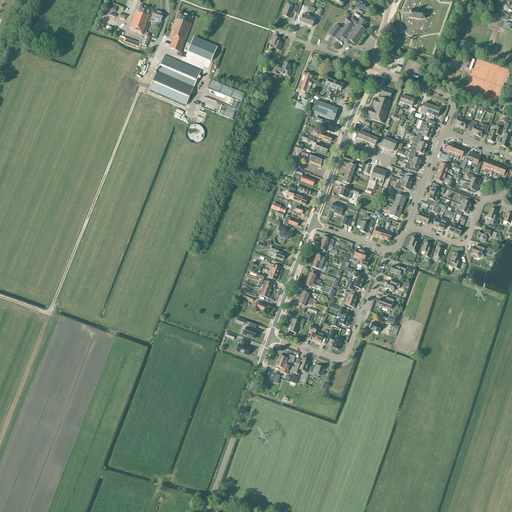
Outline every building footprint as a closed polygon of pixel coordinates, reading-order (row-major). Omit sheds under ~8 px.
[(367,4),(358,1),(356,8),(364,11),(367,4)] [(293,5),(293,6),(287,4),(283,16),(289,18),(292,12),(296,13),(298,7),(293,5)] [(137,10),(129,31),(138,34),(139,33),(142,34),(143,35),(143,34),(149,16),(148,16),(151,9),(140,5),(138,10),(137,10)] [(161,22),(164,14),(155,10),(152,18),(151,18),(149,21),(153,22),(154,19),(161,22)] [(425,19),(426,15),(423,12),(410,10),(409,18),(421,20),(425,19)] [(193,18),(179,13),(176,20),(176,19),(169,38),(173,39),(169,49),(178,52),(176,55),(181,57),(183,54),(180,53),(193,18)] [(306,25),(309,16),(307,15),(306,16),(303,15),(300,23),(306,25)] [(309,16),(306,25),(312,27),(315,19),(311,18),(312,17),(309,16)] [(351,20),(348,18),(344,23),(346,24),(342,29),(336,25),(329,34),(334,37),(333,38),(338,41),(339,39),(342,41),(343,40),(345,41),(344,42),(347,44),(349,42),(349,41),(355,45),(366,30),(363,28),(367,23),(361,19),(359,22),(352,18),(351,20)] [(140,48),(141,44),(144,35),(143,34),(143,35),(142,34),(138,43),(125,38),(123,42),(140,48)] [(217,43),(193,34),(188,48),(212,57),(217,43)] [(145,35),(144,35),(141,44),(146,46),(150,37),(145,35)] [(279,42),(280,39),(274,37),(272,42),(271,45),(273,46),(273,49),(279,51),(282,43),(279,42)] [(471,57),(467,55),(463,67),(467,69),(471,57)] [(186,106),(200,72),(164,56),(149,90),(186,106)] [(458,65),(460,59),(452,57),(450,62),(458,65)] [(289,69),(290,65),(284,63),(282,69),(280,68),(281,67),(275,65),(272,73),(278,75),(278,74),(278,72),(283,74),(284,71),(287,72),(286,75),(290,77),(292,70),(289,69)] [(299,93),(304,95),(305,92),(308,93),(311,83),(309,82),(310,79),(311,79),(313,75),(305,72),(303,76),(305,77),(299,93)] [(340,91),(342,85),(328,80),(324,91),(327,92),(324,99),(332,102),(337,90),(340,91)] [(227,85),(224,91),(241,96),(243,90),(227,85)] [(387,90),(383,89),(380,96),(381,97),(380,98),(378,97),(377,99),(375,98),(372,106),(371,106),(370,108),(367,117),(371,118),(370,119),(383,124),(391,102),(390,102),(391,98),(393,92),(389,91),(387,90)] [(401,109),(404,110),(408,98),(402,96),(400,103),(404,104),(403,106),(401,109)] [(239,108),(205,97),(203,103),(237,114),(239,108)] [(414,100),(408,98),(404,110),(406,111),(407,107),(407,106),(412,107),(414,100)] [(338,109),(316,101),(312,113),(333,121),(338,109)] [(417,110),(414,117),(418,118),(419,115),(422,116),(422,115),(425,116),(426,113),(429,105),(423,103),(420,111),(417,110)] [(434,107),(429,105),(426,113),(429,114),(427,118),(430,119),(434,107)] [(213,117),(215,114),(200,107),(198,110),(213,117)] [(440,110),(434,107),(430,119),(433,120),(434,116),(437,117),(440,110)] [(454,126),(459,128),(462,120),(459,119),(461,115),(455,113),(453,118),(456,119),(454,126)] [(462,120),(459,128),(464,130),(467,123),(470,124),(472,118),(467,116),(465,120),(462,119),(462,120)] [(475,137),(476,136),(479,128),(476,127),(477,123),(472,121),(470,127),(473,128),(470,135),(475,137)] [(422,122),(419,129),(432,134),(434,129),(426,127),(427,124),(422,122)] [(322,129),(327,130),(327,131),(334,133),(336,127),(329,125),(324,123),(322,129)] [(482,129),(479,128),(476,136),(481,138),(483,131),(486,132),(488,127),(483,125),(482,129)] [(357,138),(363,141),(368,129),(366,128),(364,131),(365,132),(364,133),(360,131),(357,138)] [(499,136),(502,130),(496,128),(494,132),(491,131),(487,140),(493,143),(496,135),(499,136)] [(325,135),(318,132),(319,131),(314,129),(312,133),(317,135),(320,136),(320,138),(323,139),(331,142),(332,138),(325,135)] [(363,141),(369,143),(372,136),(368,135),(368,133),(369,133),(370,130),(368,129),(363,141)] [(419,129),(416,137),(421,139),(423,136),(430,139),(432,134),(419,129)] [(374,131),(372,136),(369,143),(375,146),(378,139),(373,137),(374,135),(375,136),(376,132),(374,131)] [(381,146),(387,149),(391,140),(388,139),(389,135),(387,134),(385,138),(381,146)] [(415,143),(414,145),(426,150),(428,145),(420,142),(421,139),(416,137),(413,136),(411,141),(415,143)] [(506,148),(510,140),(503,137),(500,146),(506,148)] [(394,142),(391,140),(387,149),(393,152),(397,143),(399,139),(396,138),(394,142)] [(326,154),(328,148),(317,143),(315,149),(326,154)] [(449,157),(454,145),(449,143),(445,151),(449,152),(447,156),(449,157)] [(426,150),(414,145),(413,148),(412,148),(410,153),(416,155),(417,152),(424,155),(426,150)] [(456,155),(460,147),(454,145),(449,157),(452,158),(453,154),(456,155)] [(460,147),(456,155),(455,159),(457,160),(459,156),(462,158),(465,149),(460,147)] [(320,167),(322,163),(321,163),(322,160),(310,156),(308,155),(309,154),(303,151),(301,156),(306,158),(305,159),(309,160),(308,162),(320,167)] [(416,155),(408,152),(407,155),(409,156),(408,158),(409,158),(408,161),(420,166),(422,161),(414,158),(416,155)] [(467,161),(472,163),(475,154),(470,152),(467,161)] [(480,156),(475,154),(472,163),(475,164),(474,168),(476,168),(475,171),(478,172),(480,165),(478,164),(480,156)] [(486,174),(490,162),(485,159),(482,168),(485,169),(483,173),(486,174)] [(418,170),(420,166),(408,161),(407,164),(403,162),(401,167),(410,171),(411,168),(418,170)] [(493,172),(496,164),(490,162),(486,174),(488,175),(490,171),(493,172)] [(439,169),(447,172),(451,174),(452,171),(448,170),(449,167),(441,163),(439,169)] [(349,164),(346,170),(354,173),(359,175),(359,172),(356,171),(356,172),(354,171),(356,167),(349,164)] [(497,178),(501,166),(496,164),(493,172),(496,173),(494,177),(497,178)] [(501,166),(497,178),(499,179),(500,175),(504,176),(507,168),(501,166)] [(374,178),(377,179),(380,170),(374,168),(371,177),(370,181),(373,182),(374,178)] [(446,175),(447,172),(439,169),(437,174),(449,179),(450,177),(446,175)] [(299,181),(303,183),(312,187),(315,181),(306,177),(301,176),(303,172),(296,170),(293,176),(300,179),(299,181)] [(346,170),(344,176),(356,180),(357,178),(354,177),(354,178),(352,177),(354,173),(346,170)] [(387,172),(380,170),(377,179),(381,180),(379,184),(382,185),(383,181),(387,172)] [(404,179),(403,182),(411,185),(413,180),(406,177),(408,174),(401,172),(399,177),(404,179)] [(471,181),(470,184),(479,187),(481,182),(473,179),(474,176),(467,173),(466,176),(468,177),(468,178),(468,180),(471,181)] [(448,182),(449,179),(437,174),(434,180),(443,183),(444,180),(448,182)] [(356,183),(356,180),(344,176),(342,182),(349,185),(351,180),(353,181),(352,181),(356,183)] [(401,191),(402,188),(409,191),(411,185),(403,182),(398,180),(397,183),(396,183),(394,189),(401,191)] [(298,190),(301,191),(300,192),(303,193),(302,193),(309,196),(311,190),(305,188),(305,187),(300,184),(298,190)] [(477,192),(479,187),(470,184),(469,187),(463,185),(461,189),(468,192),(469,189),(477,192)] [(431,188),(429,193),(438,197),(439,194),(443,195),(445,190),(438,187),(437,190),(431,188)] [(349,195),(350,192),(348,191),(348,190),(341,188),(338,196),(345,198),(346,194),(349,195)] [(295,193),(289,191),(287,195),(293,197),(292,199),(293,199),(292,203),(300,206),(301,204),(305,206),(308,199),(300,196),(300,198),(294,196),(295,193)] [(437,200),(438,197),(429,193),(427,199),(432,201),(431,204),(437,206),(439,201),(437,200)] [(397,195),(395,200),(404,203),(406,198),(397,195)] [(462,202),(461,206),(470,209),(472,203),(467,201),(468,198),(462,196),(460,202),(462,202)] [(395,200),(393,205),(402,208),(404,203),(395,200)] [(281,206),(273,203),(271,209),(279,212),(281,206)] [(344,208),(341,206),(333,203),(331,209),(334,210),(333,213),(341,216),(344,208)] [(294,213),(295,212),(302,214),(304,210),(296,207),(297,206),(293,204),(290,212),(294,213)] [(347,204),(346,208),(357,212),(359,208),(347,204)] [(393,205),(391,210),(400,214),(402,208),(393,205)] [(468,215),(470,209),(461,206),(460,209),(457,208),(455,213),(461,215),(462,212),(468,215)] [(498,219),(495,218),(497,211),(491,209),(487,218),(491,219),(490,223),(495,225),(498,219)] [(398,219),(400,214),(391,210),(389,215),(398,219)] [(416,221),(422,223),(425,214),(422,213),(422,211),(420,210),(419,212),(416,221)] [(428,216),(425,214),(422,223),(427,225),(430,217),(431,214),(429,213),(428,216)] [(432,227),(438,229),(441,221),(437,219),(438,217),(436,216),(435,218),(432,227)] [(460,227),(457,226),(453,235),(459,237),(466,218),(461,216),(460,219),(463,220),(460,227)] [(283,224),(288,226),(288,224),(293,226),(293,225),(297,227),(299,223),(295,221),(286,217),(283,224)] [(350,220),(344,218),(342,224),(348,226),(350,220)] [(442,218),(441,221),(438,229),(443,231),(446,223),(447,220),(442,218)] [(363,222),(358,221),(357,225),(361,227),(359,231),(365,233),(368,227),(371,228),(374,221),(368,219),(367,223),(363,222)] [(448,233),(453,235),(457,226),(454,225),(455,222),(452,221),(448,233)] [(293,233),(286,230),(287,227),(280,225),(278,231),(280,231),(279,233),(279,235),(280,236),(281,237),(283,238),(282,238),(287,240),(288,238),(291,239),(293,233)] [(378,238),(381,230),(378,228),(379,226),(377,225),(373,236),(378,238)] [(384,240),(387,232),(388,229),(385,228),(385,231),(381,230),(378,238),(384,240)] [(387,232),(384,240),(389,242),(392,234),(392,233),(393,231),(391,230),(390,233),(387,232)] [(495,237),(496,234),(485,230),(484,233),(479,231),(477,237),(481,239),(480,241),(481,242),(482,243),(483,243),(484,243),(485,243),(485,242),(487,236),(491,238),(491,236),(495,237)] [(331,247),(333,241),(323,237),(321,243),(331,247)] [(416,254),(418,247),(415,246),(418,240),(412,237),(408,246),(411,248),(410,251),(416,254)] [(429,258),(431,252),(429,251),(431,245),(425,242),(421,252),(425,253),(424,256),(429,258)] [(331,247),(321,243),(319,249),(325,251),(326,248),(332,250),(333,248),(331,247)] [(474,247),(472,253),(477,255),(477,256),(478,258),(480,259),(483,258),(483,256),(482,253),(483,250),(484,251),(485,247),(478,245),(477,248),(474,247)] [(275,259),(275,258),(283,261),(285,255),(278,252),(279,249),(272,246),(270,252),(273,254),(272,257),(275,259)] [(442,262),(444,257),(442,256),(444,250),(437,247),(434,256),(438,258),(437,260),(442,262)] [(356,259),(358,260),(362,251),(356,249),(354,256),(351,255),(349,260),(354,262),(356,259)] [(367,253),(362,251),(358,260),(357,264),(366,267),(368,261),(365,259),(367,253)] [(459,270),(461,263),(458,262),(460,256),(454,253),(450,263),(454,264),(453,268),(459,270)] [(314,261),(327,266),(328,263),(321,261),(322,257),(317,255),(314,261)] [(326,269),(327,266),(314,261),(312,267),(318,270),(319,266),(326,269)] [(270,271),(278,274),(280,267),(273,265),(272,267),(271,267),(270,271)] [(399,268),(392,266),(390,273),(399,276),(401,272),(404,273),(406,268),(400,265),(399,268)] [(252,271),(250,275),(257,277),(263,280),(265,275),(252,271)] [(278,274),(270,271),(268,275),(269,276),(268,278),(275,280),(278,274)] [(359,274),(354,272),(352,277),(350,276),(349,279),(362,284),(364,279),(358,276),(359,274)] [(316,276),(310,273),(308,280),(320,284),(321,281),(315,279),(316,276)] [(362,284),(349,279),(346,288),(354,291),(355,288),(360,289),(362,284)] [(393,284),(387,281),(384,288),(393,292),(395,287),(399,289),(401,283),(394,280),(393,284)] [(258,288),(258,289),(262,290),(270,293),(272,288),(274,288),(275,285),(264,281),(263,282),(262,282),(261,282),(260,284),(259,284),(258,288)] [(257,293),(247,289),(245,294),(255,298),(257,293)] [(268,299),(270,293),(262,290),(261,293),(258,292),(257,294),(268,299)] [(344,299),(356,303),(357,297),(352,296),(354,293),(345,290),(344,293),(346,293),(344,299)] [(303,292),(301,298),(313,303),(314,300),(308,298),(309,294),(303,292)] [(239,297),(252,301),(254,298),(240,293),(239,297)] [(394,298),(387,296),(386,300),(381,298),(378,306),(388,310),(391,302),(393,303),(394,298)] [(313,303),(301,298),(299,304),(304,306),(306,303),(312,306),(313,303)] [(356,303),(344,299),(342,304),(341,303),(339,307),(345,309),(347,305),(354,308),(356,303)] [(264,312),(266,306),(258,303),(256,302),(255,305),(258,306),(256,309),(264,312)] [(351,316),(342,313),(339,312),(337,317),(340,319),(349,322),(351,316)] [(293,320),(291,325),(289,331),(296,334),(299,326),(302,327),(305,320),(296,317),(295,321),(293,320)] [(349,322),(340,319),(339,321),(333,319),(331,326),(338,329),(340,324),(347,327),(349,322)] [(256,325),(249,323),(247,328),(246,328),(244,335),(253,339),(256,331),(254,331),(256,325)] [(381,326),(372,323),(369,329),(379,333),(380,329),(383,330),(384,327),(381,326)] [(310,340),(315,342),(318,333),(316,332),(318,327),(311,325),(308,332),(312,333),(310,340)] [(394,328),(388,325),(385,333),(392,335),(394,328)] [(318,333),(315,342),(320,344),(323,337),(325,338),(328,331),(325,330),(325,331),(323,331),(321,334),(318,333)] [(334,341),(332,348),(338,350),(342,341),(338,339),(339,337),(335,335),(336,333),(331,331),(328,339),(334,341)] [(248,342),(241,339),(240,344),(239,344),(236,351),(247,356),(250,348),(246,347),(248,342)] [(279,356),(278,361),(286,364),(287,361),(293,363),(295,357),(288,354),(286,358),(279,356)] [(301,371),(305,372),(309,363),(302,360),(300,367),(295,365),(293,373),(299,375),(301,371)] [(285,367),(286,364),(278,361),(276,366),(287,370),(288,368),(285,367)] [(319,366),(319,367),(315,365),(315,367),(312,365),(309,375),(314,377),(315,375),(320,376),(321,374),(323,375),(325,369),(322,368),(322,367),(319,366)]
